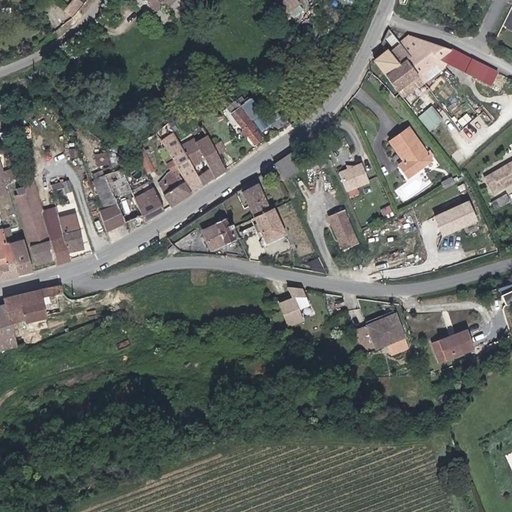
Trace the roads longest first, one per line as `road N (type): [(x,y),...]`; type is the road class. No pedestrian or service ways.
road 1 (tertiary): [(511,264),(415,289),(204,262),(94,284),(78,267)]
road 2 (tertiary): [(385,16),(337,101),(222,187),(78,267)]
road 3 (residential): [(102,0),(54,49),(0,72)]
